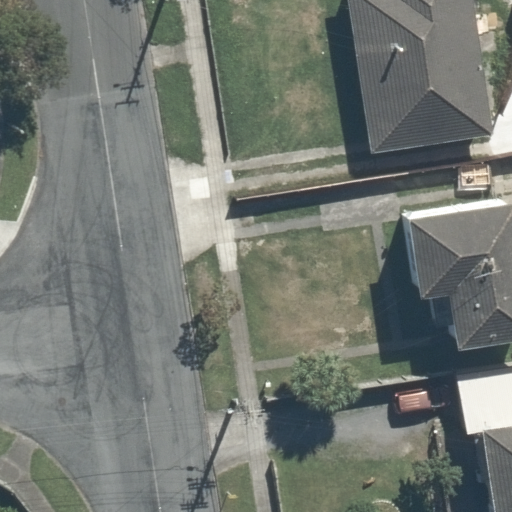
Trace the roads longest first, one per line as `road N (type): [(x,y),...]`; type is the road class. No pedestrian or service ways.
road 1 (unclassified): [(133,329),(84,0)]
road 2 (unclassified): [(160,511),(133,329)]
road 3 (residential): [(0,348),(133,329)]
